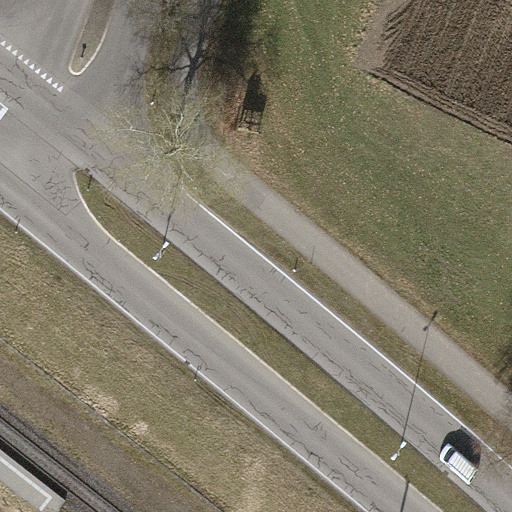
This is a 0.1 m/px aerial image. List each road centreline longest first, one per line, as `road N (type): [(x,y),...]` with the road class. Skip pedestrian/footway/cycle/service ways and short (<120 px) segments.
road 1 (primary): [(511,500),(245,269),(25,97)]
road 2 (primary): [(0,170),(404,511)]
road 3 (tertiary): [(25,97),(98,0)]
